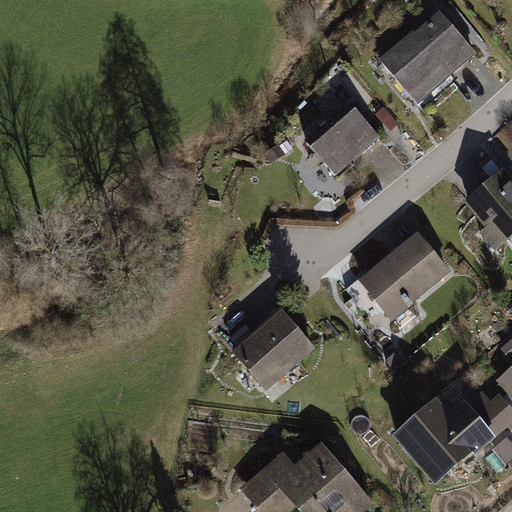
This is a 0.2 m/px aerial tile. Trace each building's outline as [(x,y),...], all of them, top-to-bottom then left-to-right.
[(445,15),(380,62),(414,108),(479,60),(445,15)] [(352,112),(310,150),(334,177),(376,139),(352,112)] [(272,165),(284,158),(280,151),(268,157),(272,165)] [(511,186),(505,178),(467,210),(487,234),(480,240),(496,258),(511,244),(511,186)] [(418,239),(361,287),(393,325),(450,277),(418,239)] [(281,317),(236,355),(272,396),(317,358),(281,317)] [(511,340),(503,345),(509,358),(511,355),(511,340)] [(436,433),(407,457),(431,486),(448,471),(456,480),(511,432),(511,376),(498,388),(507,399),(492,411),(485,403),(472,414),(468,410),(438,435),(436,433)] [(286,459),(241,495),(255,511),(292,511),(295,510),(296,511),(373,511),(375,511),(324,450),(297,472),(286,459)]
